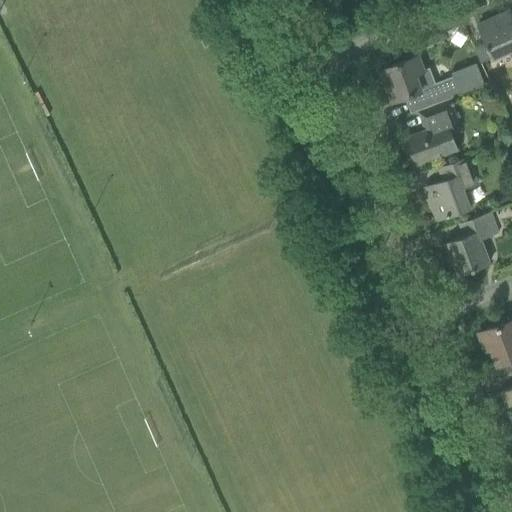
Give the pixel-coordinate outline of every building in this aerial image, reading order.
[(511,17),(509,11),(478,25),(485,42),(492,57),(492,58),(509,51),(511,58),(511,17)] [(485,42),(474,47),(480,62),(492,57),(485,42)] [(398,63),(377,71),(389,103),(411,95),(418,111),(452,98),(485,86),(477,64),(452,73),(454,77),(445,80),(434,85),(428,69),(423,71),(417,55),(413,47),(407,50),(410,58),(398,63)] [(425,130),(406,137),(416,163),(444,153),(456,149),(451,135),(454,134),(447,115),(455,113),(450,100),(442,103),(437,105),(437,106),(418,113),(425,130)] [(467,158),(458,161),(439,168),(444,180),(425,187),(437,219),(469,207),(462,188),(476,182),(467,158)] [(489,263),(482,245),(480,239),(491,234),(498,232),(491,211),(460,223),(464,235),(445,242),(458,275),(489,263)] [(511,321),(478,333),(484,350),(490,348),(496,365),(511,358),(511,321)] [(511,386),(500,391),(511,423),(511,386)]
